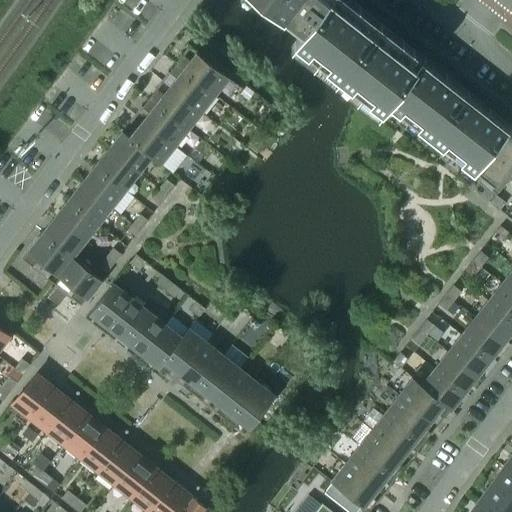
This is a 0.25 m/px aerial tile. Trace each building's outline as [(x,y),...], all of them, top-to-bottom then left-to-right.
[(259,0),(282,17),(283,15),(303,30),(294,40),(383,110),(387,105),(497,192),(511,173),(511,171),(511,125),(510,124),(509,125),(510,126),(506,130),(419,61),(415,67),(329,0),(259,0)] [(227,76),(196,52),(190,60),(182,54),(175,64),(213,94),(227,76)] [(213,94),(175,64),(168,73),(175,79),(169,87),(200,111),(213,94)] [(200,111),(169,87),(163,94),(156,88),(148,98),(186,128),(200,111)] [(186,128),(148,98),(141,107),(148,113),(142,121),(173,145),(186,128)] [(173,145),(142,121),(136,128),(129,123),(122,132),(151,155),(150,155),(159,163),(173,145)] [(137,172),(150,155),(151,155),(122,132),(108,149),(137,172)] [(137,172),(108,149),(94,166),(124,189),(137,172)] [(124,189),(94,166),(81,183),(110,206),(124,189)] [(166,195),(174,185),(166,179),(158,189),(166,195)] [(97,223),(110,206),(81,183),(68,200),(97,223)] [(159,204),(166,195),(158,189),(151,198),(159,204)] [(498,210),(505,202),(495,195),(489,202),(498,210)] [(83,240),(97,223),(68,200),(54,217),(83,240)] [(139,229),(147,220),(139,214),(131,223),(139,229)] [(70,257),(71,256),(83,240),(54,217),(41,234),(70,257)] [(132,238),(139,229),(131,223),(124,232),(132,238)] [(500,241),(507,231),(499,225),(492,235),(500,241)] [(70,257),(41,234),(21,259),(28,264),(34,257),(57,275),(70,257)] [(113,263),(120,254),(112,247),(105,257),(113,263)] [(479,267),(487,257),(479,251),(472,260),(479,267)] [(145,261),(135,254),(129,262),(138,269),(145,261)] [(80,305),(100,279),(71,256),(70,257),(57,275),(73,287),(67,295),(80,305)] [(105,272),(113,263),(105,257),(97,266),(105,272)] [(472,275),(479,267),(472,260),(465,269),(472,275)] [(511,268),(501,283),(511,292),(511,268)] [(164,289),(170,281),(161,274),(154,282),(164,289)] [(179,289),(170,281),(164,289),(173,296),(179,289)] [(89,312),(141,353),(164,324),(112,283),(89,312)] [(511,292),(501,283),(487,300),(511,319),(511,292)] [(453,301),(460,291),(452,285),(445,295),(453,301)] [(446,310),(453,301),(445,295),(438,303),(446,310)] [(204,308),(194,300),(188,308),(197,316),(204,308)] [(511,329),(511,319),(487,300),(474,317),(503,340),(511,329)] [(503,340),(474,317),(460,335),(489,358),(503,340)] [(426,335),(433,325),(425,319),(418,329),(426,335)] [(158,367),(188,328),(187,327),(180,337),(164,324),(141,353),(158,367)] [(181,373),(205,342),(188,328),(158,367),(167,374),(173,366),(181,373)] [(419,344),(426,335),(418,329),(411,338),(419,344)] [(489,358),(460,335),(447,352),(476,375),(489,358)] [(192,393),(222,355),(205,342),(181,373),(188,378),(182,386),(192,393)] [(400,368),(407,358),(399,352),(392,361),(400,368)] [(476,375),(447,352),(434,369),(463,392),(476,375)] [(215,399),(239,368),(222,355),(192,393),(201,400),(207,393),(215,399)] [(22,374),(29,364),(21,358),(14,368),(22,374)] [(226,420),(256,382),(239,368),(215,399),(222,405),(216,412),(226,420)] [(463,392),(434,369),(421,384),(412,377),(411,378),(449,409),(463,392)] [(30,416),(53,387),(35,373),(12,402),(30,416)] [(9,391),(16,382),(8,375),(1,385),(9,391)] [(442,417),(449,409),(411,378),(398,395),(429,420),(435,412),(442,417)] [(249,427),(274,395),(256,382),(226,420),(235,427),(241,420),(248,426),(247,426),(249,427)] [(0,399),(2,401),(9,391),(1,385),(0,386),(0,399)] [(47,430),(70,401),(53,387),(30,416),(47,430)] [(429,420),(398,395),(384,412),(423,443),(430,433),(423,427),(429,420)] [(64,443),(87,414),(70,401),(47,430),(64,443)] [(423,443),(384,412),(371,429),(402,454),(408,446),(416,451),(423,443)] [(81,457),(104,427),(87,414),(64,443),(81,457)] [(98,470),(121,441),(104,427),(81,457),(98,470)] [(402,454),(371,429),(358,446),(396,476),(403,467),(396,461),(402,454)] [(8,444),(0,437),(0,450),(2,452),(8,444)] [(115,483),(138,454),(121,441),(98,470),(115,483)] [(11,459),(17,451),(8,444),(2,452),(11,459)] [(396,476),(358,446),(344,463),(375,488),(382,479),(390,484),(396,476)] [(511,453),(503,466),(511,472),(511,453)] [(132,497),(155,468),(138,454),(115,483),(132,497)] [(0,469),(4,473),(9,466),(0,459),(0,469)] [(42,471),(33,463),(26,471),(36,479),(42,471)] [(375,488),(344,463),(331,481),(369,511),(377,501),(369,495),(375,488)] [(511,472),(503,466),(490,483),(511,498),(511,472)] [(149,510),(172,481),(155,468),(132,497),(149,510)] [(51,478),(42,471),(36,479),(45,486),(51,478)] [(29,492),(34,486),(24,479),(19,485),(29,492)] [(175,511),(189,494),(172,481),(149,510),(151,511),(175,511)] [(511,511),(511,498),(490,483),(477,501),(493,511),(511,511)] [(38,499),(43,493),(34,486),(29,492),(38,499)] [(70,505),(76,497),(67,490),(60,498),(70,505)] [(202,511),(206,508),(189,494),(175,511),(202,511)] [(78,511),(79,511),(85,504),(76,497),(70,505),(78,511)] [(333,511),(321,502),(320,503),(314,498),(308,506),(314,511),(313,511),(333,511)] [(493,511),(477,501),(469,511),(493,511)]
